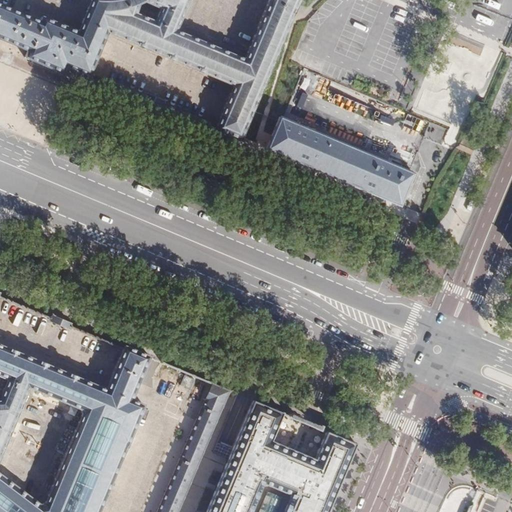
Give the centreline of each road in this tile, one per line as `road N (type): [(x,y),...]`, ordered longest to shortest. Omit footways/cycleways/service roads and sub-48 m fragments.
road 1 (residential): [(369,300),(404,226),(144,114)]
road 2 (primary): [(102,219),(290,296),(346,332),(421,364)]
road 3 (residential): [(387,444),(63,311)]
road 4 (primary): [(369,300),(112,193)]
road 5 (residential): [(144,114),(0,54)]
road 6 (primary): [(379,511),(441,373)]
road 7 (primary): [(112,193),(0,146)]
